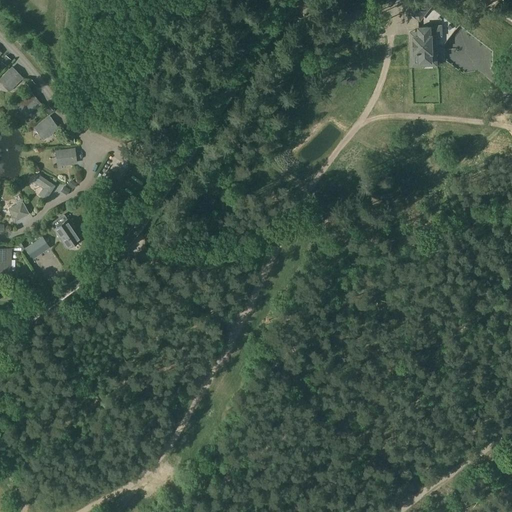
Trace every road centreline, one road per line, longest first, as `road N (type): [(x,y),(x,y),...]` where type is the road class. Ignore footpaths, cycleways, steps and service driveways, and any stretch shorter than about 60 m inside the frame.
road 1 (unclassified): [(0,338),(132,237),(293,0)]
road 2 (track): [(511,433),(399,511)]
